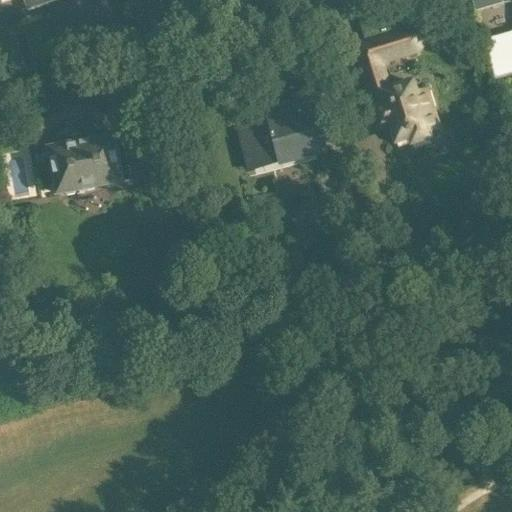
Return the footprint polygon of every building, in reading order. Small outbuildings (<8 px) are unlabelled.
[(24,0),(28,11),(63,0),(24,0)] [(470,0),(474,11),(502,3),(501,0),(470,0)] [(428,139),(426,134),(437,130),(425,92),(415,95),(411,83),(388,90),(380,64),(413,54),(416,53),(417,52),(419,50),(420,49),(421,47),(422,45),(422,43),(422,41),(422,39),(422,37),(421,36),(421,35),(419,33),(418,32),(417,31),(416,30),(414,29),(412,29),(409,29),(407,29),(399,32),(392,9),(358,20),(365,42),(353,46),(378,124),(389,121),(395,143),(409,139),(411,144),(428,139)] [(312,21),(291,27),(297,49),(306,47),(312,67),(325,63),(312,21)] [(511,35),(481,44),(492,80),(511,74),(511,35)] [(147,75),(116,81),(119,102),(151,97),(147,75)] [(267,116),(268,120),(240,127),(251,170),(280,162),(279,158),(294,154),(295,158),(314,153),(311,143),(321,140),(309,96),(293,100),(294,104),(281,112),(267,116)] [(49,151),(57,195),(63,194),(66,196),(73,195),(75,192),(83,190),(85,193),(93,191),(94,188),(102,186),(105,189),(112,187),(114,184),(131,181),(123,137),(49,151)]
